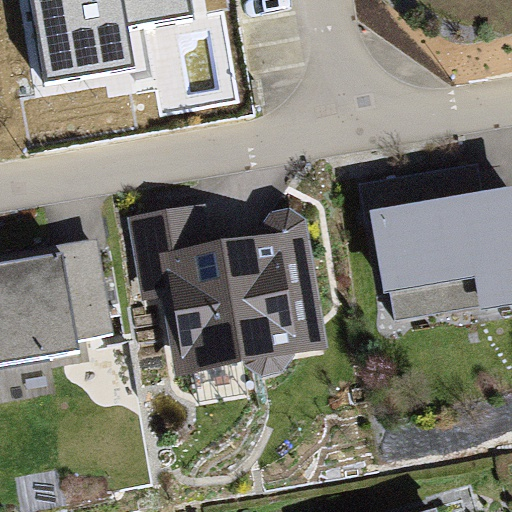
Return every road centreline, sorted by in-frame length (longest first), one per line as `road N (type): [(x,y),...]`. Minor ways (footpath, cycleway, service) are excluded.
road 1 (residential): [(0,197),(350,134)]
road 2 (residential): [(350,134),(511,107)]
road 3 (residential): [(350,134),(325,0)]
